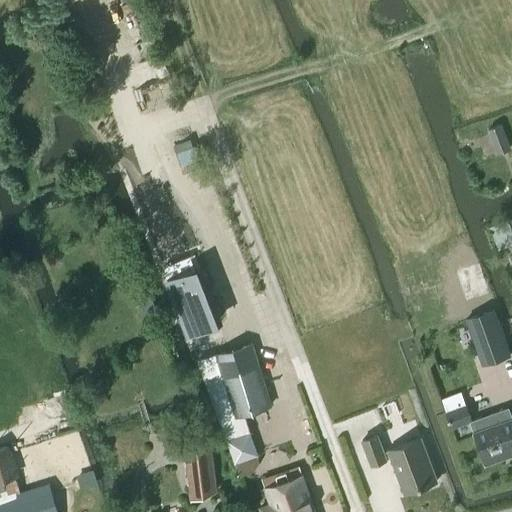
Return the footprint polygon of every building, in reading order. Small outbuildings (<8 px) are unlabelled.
[(510,147),(501,124),(487,129),(496,152),(510,147)] [(497,250),(511,244),(511,233),(508,222),(489,229),(497,250)] [(167,278),(187,333),(217,322),(196,267),(167,278)] [(150,293),(136,298),(141,310),(154,305),(150,293)] [(492,309),(465,319),(474,343),(481,365),(509,355),(501,334),(492,309)] [(251,345),(216,355),(221,372),(223,379),(234,416),(269,406),(258,369),(251,345)] [(196,356),(204,377),(210,397),(225,438),(250,430),(245,414),(234,417),(223,379),(221,372),(216,355),(215,349),(196,356)] [(465,405),(445,412),(450,427),(471,420),(465,405)] [(507,407),(471,420),(475,433),(486,464),(501,459),(500,454),(511,450),(511,421),(511,420),(507,407)] [(384,453),(377,436),(362,442),(372,466),(391,458),(405,494),(425,486),(427,488),(435,485),(435,482),(438,481),(421,438),(384,453)] [(190,498),(212,490),(215,489),(210,443),(183,446),(190,498)] [(8,447),(0,449),(0,482),(10,479),(15,478),(17,477),(8,447)] [(256,454),(234,461),(239,476),(253,471),(259,461),(256,454)] [(274,511),(315,511),(302,476),(266,489),(274,511)] [(0,482),(0,499),(20,493),(15,478),(10,479),(0,482)] [(0,499),(0,511),(58,511),(50,484),(20,493),(0,499)]
